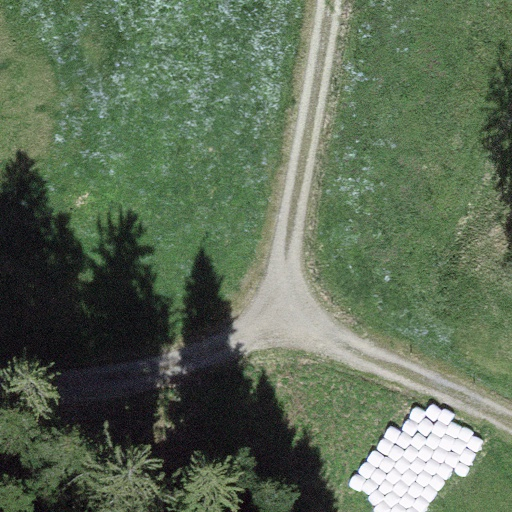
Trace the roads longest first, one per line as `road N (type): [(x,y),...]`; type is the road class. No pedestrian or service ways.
road 1 (track): [(511,434),(271,322),(198,364),(47,407)]
road 2 (track): [(271,322),(326,0)]
